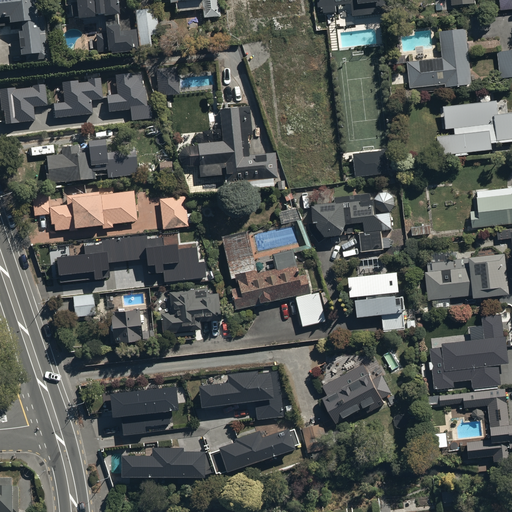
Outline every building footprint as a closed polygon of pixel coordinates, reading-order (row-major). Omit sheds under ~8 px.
[(41,55),(35,0),(0,0),(0,26),(22,25),(23,33),(19,34),(21,56),(41,55)] [(116,0),(75,0),(76,4),(71,5),(73,18),(78,18),(78,20),(118,16),(116,0)] [(169,0),(170,5),(176,4),(177,13),(203,10),(204,18),(219,17),(217,0),(169,0)] [(316,0),(318,7),(323,7),(323,13),(336,11),(335,5),(351,4),(353,16),(390,12),(388,0),(316,0)] [(511,0),(499,0),(500,11),(511,9),(511,0)] [(246,6),(225,8),(226,30),(236,29),(236,40),(248,40),(246,6)] [(157,9),(135,11),(139,53),(152,51),(151,37),(159,37),(157,9)] [(119,27),(106,28),(108,52),(111,52),(111,55),(130,53),(130,52),(138,51),(136,31),(120,32),(119,27)] [(466,30),(440,33),(441,59),(407,63),(410,89),(445,85),(445,87),(472,85),(466,30)] [(511,51),(497,53),(499,79),(511,77),(511,51)] [(177,67),(157,69),(159,95),(179,94),(177,67)] [(131,73),(116,75),(118,94),(107,95),(109,111),(131,109),(132,121),(152,118),(151,105),(148,105),(146,87),(144,88),(142,74),(131,75),(131,73)] [(65,102),(54,103),(56,118),(93,114),(92,100),(103,99),(101,78),(62,82),(65,102)] [(45,84),(0,89),(0,93),(2,110),(4,110),(6,125),(36,121),(34,107),(48,106),(45,84)] [(302,114),(286,115),(288,137),(300,136),(301,150),(329,148),(328,133),(329,132),(326,91),(304,93),(305,108),(302,109),(302,114)] [(497,103),(440,108),(440,115),(445,115),(446,131),(454,130),(455,137),(438,138),(440,157),(456,156),(456,157),(468,156),(468,153),(491,151),(490,145),(511,143),(511,113),(508,114),(506,100),(496,101),(497,103)] [(249,107),(220,110),(223,143),(198,146),(200,179),(224,177),(225,188),(246,186),(247,190),(274,188),(274,180),(277,180),(274,146),(248,149),(246,135),(252,135),(249,107)] [(62,154),(47,156),(50,183),(95,178),(94,170),(107,169),(108,178),(139,174),(136,149),(108,152),(106,138),(88,141),(89,147),(80,148),(80,145),(61,147),(62,154)] [(388,148),(351,152),(354,179),(391,175),(388,148)] [(172,163),(159,163),(159,173),(172,173),(172,163)] [(342,170),(326,172),(327,180),(343,178),(342,170)] [(511,188),(477,192),(479,212),(471,213),(473,228),(511,224),(511,188)] [(49,215),(47,192),(32,193),(34,216),(49,215)] [(67,206),(50,207),(51,226),(54,226),(54,232),(69,231),(69,233),(113,229),(112,225),(136,222),(134,192),(108,194),(108,192),(66,196),(67,206)] [(391,231),(390,214),(395,206),(394,198),(388,193),(379,194),(374,201),(371,201),(370,195),(334,198),(335,205),(313,206),(314,224),(310,224),(310,232),(320,244),(325,239),(342,237),(346,226),(363,224),(364,233),(360,233),(361,252),(383,250),(383,249),(390,248),(390,239),(382,239),(382,232),(391,231)] [(185,197),(159,200),(162,230),(187,228),(185,197)] [(431,226),(411,228),(411,236),(431,235),(431,226)] [(231,290),(235,311),(295,298),(302,328),(326,323),(319,293),(310,295),(306,275),(299,276),(293,250),(272,255),(275,270),(256,274),(247,232),(221,238),(230,280),(235,279),(237,289),(231,290)] [(85,254),(56,257),(59,283),(110,277),(108,262),(148,258),(150,272),(165,271),(166,281),(205,276),(203,263),(198,264),(196,247),(178,249),(177,244),(164,245),(163,237),(148,238),(147,235),(101,240),(101,244),(84,246),(85,254)] [(425,273),(428,302),(433,301),(434,311),(451,310),(450,299),(473,297),(473,300),(510,296),(505,255),(500,256),(492,249),(481,249),(474,259),(427,263),(428,273),(425,273)] [(391,299),(391,295),(400,294),(398,273),(348,278),(350,299),(358,298),(358,302),(356,302),(358,319),(382,317),(383,331),(405,329),(403,312),(405,312),(404,297),(391,299)] [(208,289),(169,293),(171,314),(160,315),(162,334),(201,330),(200,323),(220,321),(218,294),(208,295),(208,289)] [(94,296),(73,298),(75,319),(96,316),(94,296)] [(110,313),(113,345),(152,341),(149,309),(110,313)] [(430,349),(435,390),(454,387),(453,381),(472,379),(473,388),(500,385),(498,365),(510,364),(507,336),(503,337),(501,314),(481,316),(482,326),(470,327),(471,340),(441,344),(442,348),(430,349)] [(195,390),(198,413),(222,411),(222,412),(233,411),(233,409),(255,407),(257,420),(283,417),(278,369),(265,370),(266,373),(252,374),(252,379),(194,385),(195,386),(193,387),(193,390),(195,390)] [(390,395),(391,394),(382,376),(372,381),(369,375),(349,385),(347,382),(327,393),(329,397),(322,400),(336,425),(366,409),(368,414),(380,407),(378,402),(385,398),(388,404),(394,401),(390,395)] [(177,387),(110,394),(112,417),(121,416),(123,435),(146,433),(145,427),(172,425),(170,411),(179,410),(177,387)] [(464,404),(464,409),(487,406),(491,441),(467,443),(468,459),(493,457),(494,463),(511,461),(511,425),(509,426),(507,404),(511,403),(511,390),(511,389),(439,396),(440,406),(464,404)] [(301,429),(307,454),(311,453),(313,463),(328,460),(325,450),(330,448),(324,424),(301,429)] [(219,474),(220,476),(295,451),(294,448),(300,446),(294,429),(288,431),(288,430),(260,439),(258,433),(257,434),(256,432),(237,438),(238,439),(235,440),(236,443),(218,449),(218,451),(209,454),(216,475),(219,474)] [(205,480),(205,476),(212,473),(206,455),(205,455),(205,453),(183,453),(183,450),(152,449),(152,457),(122,457),(121,479),(205,480)] [(0,511),(17,511),(18,489),(2,489),(2,486),(0,485),(0,511)]
